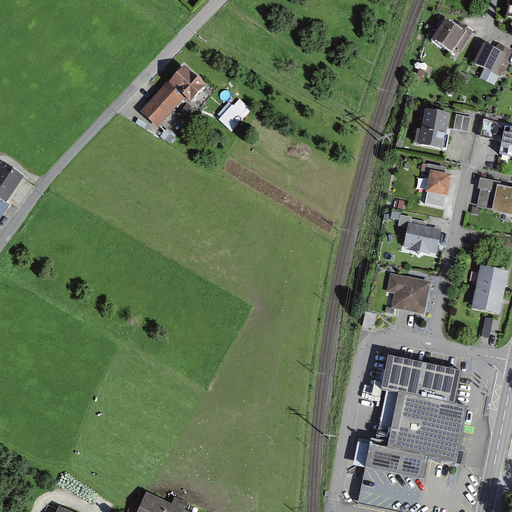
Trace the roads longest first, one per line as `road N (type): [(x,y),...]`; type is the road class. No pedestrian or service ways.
road 1 (unclassified): [(222,0),(82,141),(0,246)]
road 2 (residential): [(433,345),(395,338),(368,349),(340,483)]
road 3 (residential): [(433,345),(470,156)]
road 4 (secondary): [(511,379),(484,511)]
